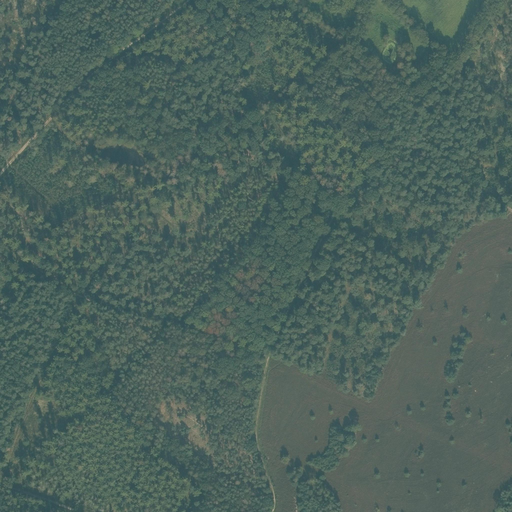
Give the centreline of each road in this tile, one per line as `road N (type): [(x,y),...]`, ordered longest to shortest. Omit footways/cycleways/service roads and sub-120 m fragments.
road 1 (track): [(272,511),(257,434),(269,353),(336,211),(391,135),(511,210)]
road 2 (track): [(0,242),(76,296),(2,485)]
road 3 (track): [(0,174),(101,64),(186,0)]
road 4 (track): [(269,353),(76,296)]
road 5 (track): [(511,109),(454,73),(506,0)]
